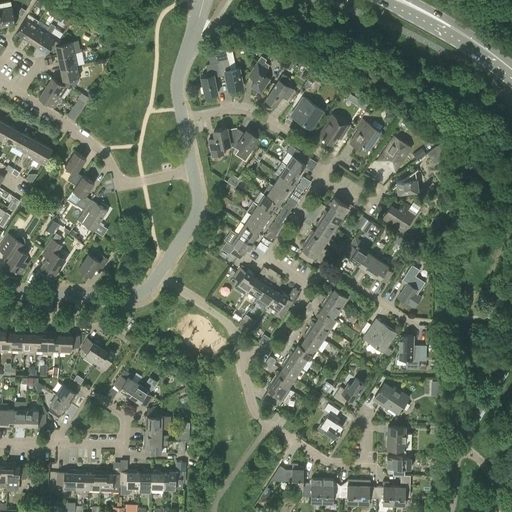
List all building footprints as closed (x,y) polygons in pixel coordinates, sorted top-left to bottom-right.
[(43,4),(37,0),(36,0),(34,4),(40,8),(43,4)] [(12,6),(0,9),(3,25),(15,22),(12,6)] [(21,7),(17,13),(22,16),(25,10),(21,7)] [(49,13),(54,17),(57,13),(51,9),(49,13)] [(63,17),(57,13),(54,17),(60,21),(63,17)] [(16,32),(27,39),(35,25),(25,18),(16,32)] [(56,44),(66,42),(52,33),(56,26),(51,23),(47,30),(37,45),(47,52),(53,42),(56,44)] [(35,25),(27,39),(37,45),(47,30),(45,32),(35,25)] [(78,40),(66,42),(56,44),(58,56),(74,53),(80,51),(78,40)] [(217,62),(220,76),(226,75),(229,89),(243,86),(239,68),(231,69),(228,60),(227,60),(225,50),(215,52),(217,62)] [(220,76),(217,62),(215,52),(207,54),(209,64),(206,64),(208,75),(201,77),(205,95),(218,93),(214,77),(220,76)] [(74,53),(58,56),(61,68),(76,65),(74,53)] [(266,60),(261,56),(248,75),(255,79),(251,86),(261,92),(270,79),(263,74),(268,68),(262,65),(266,60)] [(76,65),(61,68),(63,80),(73,78),(79,77),(76,65)] [(290,78),(282,73),(265,99),(275,106),(282,95),(287,99),(294,89),(289,86),(290,83),(288,81),(290,78)] [(45,87),(61,97),(67,87),(61,82),(52,76),(45,87)] [(75,83),(71,81),(73,78),(63,80),(61,82),(67,87),(69,84),(74,86),(75,83)] [(54,107),(61,97),(45,87),(38,97),(54,107)] [(297,120),(310,129),(323,109),(303,97),(295,109),(302,113),(297,120)] [(84,102),(78,98),(67,115),(73,119),(84,102)] [(361,101),(358,106),(363,109),(367,104),(361,101)] [(395,116),(388,111),(386,115),(387,119),(391,122),(395,116)] [(337,135),(340,138),(349,125),(332,114),(319,134),(332,143),(337,135)] [(0,137),(2,139),(10,125),(0,119),(0,137)] [(370,124),(365,120),(361,125),(350,142),(355,146),(359,141),(369,148),(380,131),(370,124)] [(12,145),(20,131),(10,125),(2,139),(12,145)] [(230,147),(233,146),(236,127),(227,129),(227,127),(214,130),(215,138),(208,139),(212,156),(224,154),(222,146),(229,144),(230,147)] [(245,132),(236,127),(233,146),(238,150),(240,146),(248,151),(257,137),(246,130),(245,132)] [(20,131),(12,145),(23,151),(31,137),(20,131)] [(395,136),(379,161),(393,170),(409,146),(395,136)] [(32,159),(41,142),(31,137),(23,151),(33,156),(32,158),(32,159)] [(52,148),(41,142),(32,159),(43,164),(52,148)] [(441,143),(437,146),(441,151),(431,159),(435,164),(445,157),(445,156),(449,153),(441,143)] [(293,155),(286,165),(301,174),(306,167),(304,166),(306,163),(310,157),(290,144),(286,150),(293,155)] [(417,159),(425,153),(421,148),(413,154),(417,159)] [(73,171),(67,179),(76,185),(83,175),(77,172),(86,158),(75,150),(65,165),(73,171)] [(5,168),(11,172),(14,168),(8,164),(5,168)] [(301,174),(286,165),(279,175),(292,183),(294,181),(296,182),(301,174)] [(20,172),(14,168),(11,172),(17,176),(20,172)] [(418,190),(417,181),(416,169),(401,180),(396,181),(398,193),(418,190)] [(34,178),(28,174),(25,179),(31,183),(34,178)] [(85,196),(94,182),(83,175),(76,185),(73,190),(81,195),(75,203),(84,209),(91,199),(85,196)] [(292,183),(279,175),(273,185),(288,195),(293,187),(291,186),(292,183)] [(296,186),(303,190),(306,186),(307,187),(311,181),(303,176),(300,181),(301,182),(298,183),(296,186)] [(263,192),(264,194),(279,203),(281,201),(283,202),(288,195),(273,185),(269,182),(263,192)] [(293,191),(290,196),(298,201),(301,195),(300,194),(303,190),(296,186),(294,189),(295,191),(293,191)] [(279,203),(264,194),(263,192),(261,191),(254,201),(257,204),(270,212),(272,210),(274,211),(279,203)] [(20,200),(14,196),(7,206),(13,210),(20,200)] [(283,206),(289,210),(292,206),(294,207),(298,201),(290,196),(287,200),(288,202),(285,203),(283,206)] [(25,197),(21,203),(26,207),(30,201),(25,197)] [(331,206),(329,208),(342,217),(349,207),(334,197),(329,204),(331,206)] [(107,210),(91,199),(84,209),(77,219),(94,230),(107,210)] [(317,200),(314,205),(310,210),(316,214),(319,210),(319,208),(321,208),(323,205),(317,200)] [(257,204),(254,201),(247,211),(251,214),(266,223),(271,216),(269,215),(270,212),(257,204)] [(382,217),(402,231),(415,212),(409,208),(402,203),(398,209),(391,204),(382,217)] [(276,216),(283,220),(286,216),(287,217),(291,211),(289,210),(283,206),(280,210),(280,212),(278,213),(276,216)] [(320,217),(335,227),(342,217),(329,208),(327,211),(325,210),(320,217)] [(310,210),(306,216),(304,220),(310,224),(312,221),(312,219),(313,219),(316,214),(310,210)] [(6,211),(2,217),(6,220),(10,214),(6,211)] [(266,223),(251,214),(244,224),(257,232),(259,230),(261,231),(266,223)] [(354,225),(360,229),(367,219),(361,215),(354,225)] [(281,226),(280,225),(283,220),(276,216),(274,219),(275,221),(273,222),(270,226),(278,231),(281,226)] [(316,228),(329,237),(335,227),(320,217),(315,225),(317,226),(316,228)] [(46,231),(52,233),(57,222),(51,220),(46,231)] [(310,224),(304,220),(297,230),(303,234),(306,230),(306,228),(308,228),(310,224)] [(226,227),(221,223),(218,227),(223,231),(226,227)] [(257,232),(244,224),(238,234),(253,244),(258,236),(256,235),(257,232)] [(263,236),(269,240),(272,236),(274,237),(278,231),(270,226),(267,230),(267,233),(265,233),(263,236)] [(307,237),(322,247),(329,237),(316,228),(314,231),(312,230),(307,237)] [(16,237),(15,238),(8,233),(0,245),(0,250),(10,257),(6,263),(21,273),(28,262),(23,259),(27,254),(22,250),(25,245),(24,244),(25,242),(25,241),(25,239),(24,238),(23,237),(22,236),(20,235),(19,235),(17,236),(16,237)] [(61,236),(56,233),(45,250),(50,253),(41,267),(54,276),(65,259),(56,253),(61,244),(58,242),(61,236)] [(248,251),(253,244),(238,234),(231,244),(234,246),(230,252),(240,259),(246,250),(248,251)] [(268,246),(266,245),(269,240),(263,236),(261,239),(261,241),(259,242),(256,246),(264,251),(268,246)] [(315,257),(322,247),(307,237),(302,245),(304,246),(302,249),(298,255),(308,261),(312,255),(315,257)] [(357,263),(360,265),(371,248),(354,237),(350,244),(344,254),(349,258),(348,260),(356,265),(357,263)] [(361,268),(368,273),(378,258),(381,254),(377,251),(374,255),(369,252),(371,248),(360,265),(362,266),(361,268)] [(79,268),(90,275),(96,266),(102,269),(108,259),(99,253),(96,258),(89,253),(79,268)] [(389,265),(378,258),(368,273),(376,278),(377,276),(386,282),(393,272),(387,268),(389,265)] [(403,277),(408,281),(397,297),(408,304),(408,303),(414,307),(421,297),(417,294),(425,282),(415,276),(419,269),(412,264),(403,277)] [(245,294),(248,290),(256,277),(254,275),(255,273),(247,268),(246,270),(240,266),(233,276),(239,280),(235,287),(245,294)] [(268,269),(264,266),(259,272),(263,274),(265,274),(268,269)] [(256,277),(248,290),(258,296),(268,282),(260,277),(259,279),(256,277)] [(265,307),(268,303),(276,290),(274,288),(275,286),(268,282),(258,296),(255,300),(265,307)] [(331,290),(326,297),(341,307),(347,297),(335,288),(333,291),(331,290)] [(279,292),(276,290),(268,303),(278,310),(274,314),(281,319),(292,301),(286,297),(288,295),(280,290),(279,292)] [(324,296),(317,291),(311,302),(317,306),(319,303),(319,301),(321,300),(324,296)] [(323,306),(321,308),(334,317),(341,307),(326,297),(321,304),(323,306)] [(244,315),(250,304),(243,300),(237,311),(244,315)] [(317,306),(311,302),(304,312),(311,316),(312,313),(312,311),(314,311),(317,306)] [(316,320),(329,328),(336,318),(334,317),(321,308),(316,316),(318,317),(316,320)] [(311,316),(304,312),(298,322),(304,326),(307,322),(306,320),(308,319),(311,316)] [(242,320),(237,325),(238,327),(239,328),(246,333),(251,327),(242,320)] [(308,329),(323,338),(329,328),(316,320),(315,322),(313,321),(308,329)] [(304,326),(298,322),(291,332),(297,336),(299,333),(299,331),(301,330),(304,326)] [(378,329),(372,325),(364,338),(388,355),(392,349),(386,345),(396,331),(383,322),(378,329)] [(353,328),(358,332),(362,327),(357,323),(353,328)] [(9,330),(0,329),(0,331),(0,352),(5,352),(5,348),(12,348),(12,332),(9,332),(9,330)] [(303,340),(316,348),(323,338),(308,329),(303,336),(305,337),(303,340)] [(15,332),(12,332),(12,348),(18,348),(18,353),(23,353),(24,330),(15,330),(15,332)] [(33,331),(24,330),(23,353),(35,353),(36,349),(36,333),(33,333),(33,331)] [(39,333),(36,333),(36,349),(42,349),(42,354),(47,354),(48,331),(39,331),(39,333)] [(57,331),(48,331),(47,354),(52,354),(53,349),(60,349),(60,334),(57,334),(57,331)] [(63,334),(60,334),(60,349),(72,350),(72,347),(79,347),(80,335),(72,335),(73,332),(63,332),(63,334)] [(297,336),(291,332),(284,342),(291,346),(294,342),(293,339),(295,339),(297,336)] [(261,345),(265,343),(266,343),(266,342),(269,338),(264,334),(258,342),(258,343),(261,345)] [(425,360),(426,345),(413,344),(413,335),(402,335),(397,343),(400,345),(399,352),(397,356),(396,358),(406,359),(406,368),(418,369),(419,360),(425,360)] [(85,354),(95,361),(104,348),(101,346),(102,344),(95,339),(93,341),(87,338),(81,347),(87,351),(85,354)] [(155,344),(149,340),(143,349),(149,353),(155,344)] [(295,349),(310,359),(316,348),(303,340),(302,342),(300,341),(295,349)] [(106,350),(104,348),(95,361),(101,365),(98,369),(103,372),(115,353),(107,348),(106,350)] [(291,350),(286,358),(301,367),(307,357),(309,359),(310,359),(295,349),(293,351),(291,350)] [(270,355),(267,360),(273,364),(275,361),(275,359),(270,355)] [(281,369),(294,377),(301,367),(286,358),(281,365),(283,366),(281,369)] [(273,378),(288,387),(294,377),(281,369),(280,371),(278,370),(273,378)] [(114,385),(113,387),(118,390),(126,395),(127,393),(130,395),(138,382),(142,376),(136,372),(134,376),(124,370),(121,374),(120,374),(113,384),(114,385)] [(72,379),(80,383),(83,378),(76,374),(72,379)] [(350,384),(347,383),(344,388),(340,386),(333,396),(344,403),(348,398),(352,401),(356,395),(359,396),(366,385),(354,377),(350,384)] [(146,385),(144,386),(138,382),(130,395),(132,397),(131,399),(139,404),(140,402),(146,405),(152,396),(148,393),(151,388),(152,389),(156,383),(149,378),(145,384),(146,385)] [(264,395),(274,402),(278,396),(285,400),(289,395),(291,396),(294,392),(288,387),(273,378),(268,385),(270,386),(264,395)] [(63,383),(56,393),(69,402),(71,399),(73,400),(78,393),(76,391),(80,385),(70,379),(66,385),(63,383)] [(382,405),(383,403),(398,413),(409,396),(393,386),(392,388),(384,383),(373,399),(382,405)] [(68,404),(69,402),(56,393),(49,403),(52,405),(48,411),(58,418),(62,412),(64,413),(70,406),(68,404)] [(45,425),(45,413),(47,412),(41,401),(39,400),(38,409),(26,409),(26,427),(35,427),(35,425),(45,425)] [(14,408),(14,424),(17,424),(17,426),(26,427),(26,409),(27,404),(26,404),(26,402),(15,401),(14,408)] [(7,408),(8,403),(2,403),(2,408),(2,426),(11,426),(11,424),(14,424),(14,408),(7,408)] [(329,412),(321,424),(320,423),(316,430),(323,434),(324,432),(334,439),(343,425),(337,422),(339,418),(335,416),(339,410),(328,403),(324,409),(329,412)] [(147,407),(147,415),(144,415),(144,424),(146,424),(146,427),(162,428),(170,428),(170,416),(158,415),(159,408),(147,407)] [(387,448),(404,448),(405,426),(388,426),(387,448)] [(166,435),(161,434),(162,428),(146,427),(146,430),(144,430),(143,439),(166,440),(166,435)] [(178,441),(185,441),(189,441),(190,428),(182,428),(182,434),(178,434),(178,441)] [(166,446),(166,440),(143,439),(143,448),(145,448),(145,451),(161,452),(161,445),(166,446)] [(400,475),(400,474),(404,474),(404,468),(410,468),(411,457),(387,456),(386,467),(393,468),(393,475),(400,475)] [(16,465),(16,463),(7,462),(7,487),(7,490),(17,490),(19,488),(19,481),(19,477),(26,477),(27,465),(20,465),(16,465)] [(292,480),(291,486),(302,487),(302,483),(303,483),(304,466),(297,466),(298,463),(292,462),(292,469),(285,468),(280,465),(270,480),(292,480)] [(64,487),(76,487),(77,470),(68,469),(68,472),(57,471),(57,483),(64,484),(64,487)] [(139,487),(139,472),(136,471),(137,469),(127,469),(127,471),(120,471),(120,473),(120,483),(121,483),(121,494),(129,494),(132,491),(132,487),(139,487)] [(139,472),(139,487),(151,487),(151,470),(143,469),(142,472),(139,472)] [(86,472),(85,470),(77,470),(76,487),(76,492),(81,492),(81,488),(88,488),(89,472),(86,472)] [(89,472),(88,488),(100,488),(101,470),(92,470),(92,472),(89,472)] [(101,470),(100,488),(112,489),(112,492),(119,492),(120,485),(120,483),(120,473),(110,473),(110,471),(101,470)] [(151,470),(151,487),(151,492),(163,493),(163,488),(163,472),(160,472),(160,470),(151,470)] [(167,470),(166,472),(163,472),(163,488),(182,489),(183,471),(167,470)] [(404,474),(400,474),(400,475),(400,486),(394,485),(394,504),(405,504),(405,496),(409,496),(410,475),(404,474)] [(311,477),(311,484),(303,483),(302,483),(302,487),(302,495),(311,495),(310,501),(322,502),(323,478),(311,477)] [(334,484),(334,478),(323,478),(322,502),(333,502),(333,496),(340,496),(340,485),(334,484)] [(347,478),(347,485),(340,485),(340,496),(347,496),(346,502),(358,503),(359,479),(347,478)] [(370,486),(370,479),(359,479),(358,503),(369,503),(369,497),(376,497),(376,486),(370,486)] [(383,481),(383,486),(376,486),(376,497),(383,498),(382,504),(394,504),(394,485),(388,485),(389,481),(383,481)]
